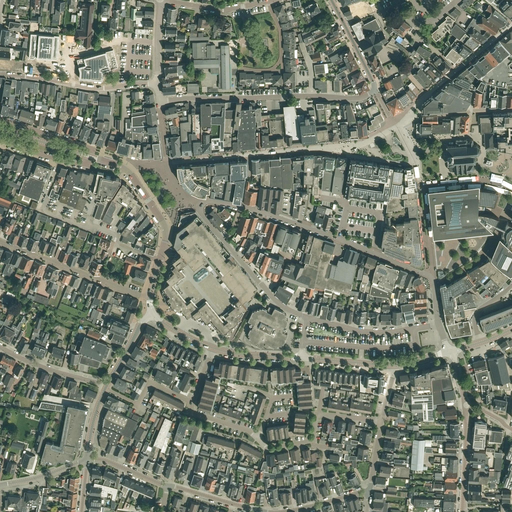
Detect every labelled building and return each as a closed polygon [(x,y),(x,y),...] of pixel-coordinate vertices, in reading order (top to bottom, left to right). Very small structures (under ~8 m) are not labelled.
[(39,0),(31,0),(31,5),(35,5),(35,11),(38,11),(39,0)] [(59,9),(64,9),(64,1),(64,0),(61,0),(61,1),(57,1),(56,9),(55,12),(57,12),(57,13),(58,13),(58,12),(59,12),(59,9)] [(117,0),(117,8),(123,9),(123,12),(121,12),(121,14),(123,15),(125,15),(126,9),(125,8),(125,0),(117,0)] [(495,5),(510,18),(511,16),(511,0),(501,0),(495,5)] [(80,8),(83,9),(81,30),(76,29),(75,38),(82,38),(81,43),(84,43),(84,46),(90,46),(91,39),(92,39),(93,31),(91,31),(93,10),(94,10),(95,4),(90,3),(90,1),(88,1),(87,3),(86,3),(86,4),(80,3),(80,4),(80,8)] [(315,3),(314,2),(310,3),(309,3),(309,4),(304,7),(305,9),(307,9),(308,11),(306,12),(308,16),(310,15),(310,16),(311,15),(311,17),(315,15),(314,14),(314,13),(316,12),(317,13),(320,12),(319,10),(320,10),(318,6),(316,2),(315,3)] [(369,14),(364,2),(353,6),(344,10),(344,11),(348,19),(357,16),(358,18),(369,14)] [(104,3),(103,4),(102,4),(102,9),(101,9),(101,13),(102,13),(101,16),(109,17),(109,14),(110,5),(106,4),(104,3)] [(507,19),(507,18),(495,8),(489,4),(482,14),(488,18),(500,26),(507,19)] [(277,16),(279,15),(285,13),(285,12),(282,5),(274,8),(277,16)] [(176,24),(176,21),(175,21),(176,8),(167,7),(166,20),(170,21),(170,24),(176,24)] [(153,17),(154,9),(145,8),(145,12),(136,11),(136,16),(153,17)] [(280,18),(282,23),(291,20),(292,19),(292,18),(291,15),(290,14),(288,15),(286,12),(285,12),(285,13),(279,15),(280,18)] [(480,13),(475,19),(473,18),(465,30),(469,32),(473,27),(486,37),(491,33),(492,34),(499,26),(480,13)] [(188,22),(189,15),(183,14),(182,16),(181,16),(180,25),(183,25),(183,22),(184,23),(184,21),(188,22)] [(454,20),(448,15),(445,17),(446,18),(438,26),(439,27),(432,33),(433,35),(432,36),(436,40),(440,37),(443,34),(442,34),(447,30),(450,33),(453,26),(452,24),(454,20)] [(210,21),(205,21),(206,18),(199,17),(198,25),(198,27),(200,27),(200,25),(204,26),(209,26),(210,21)] [(367,55),(383,47),(381,43),(387,40),(381,28),(380,28),(375,18),(364,24),(361,19),(351,24),(360,42),(367,55)] [(407,29),(410,30),(412,27),(410,25),(400,18),(392,29),(398,33),(399,31),(403,34),(407,29)] [(294,19),(291,20),(282,23),(281,24),(282,26),(283,30),(293,26),(292,23),(295,22),(294,19)] [(148,28),(153,28),(153,21),(145,20),(144,29),(135,28),(135,32),(147,33),(148,28)] [(20,26),(20,23),(9,21),(9,23),(8,23),(8,24),(8,25),(9,26),(8,27),(15,29),(15,30),(21,31),(21,28),(20,26)] [(222,31),(222,29),(230,31),(231,30),(232,28),(231,27),(231,24),(231,23),(229,23),(229,22),(223,21),(223,22),(219,21),(217,30),(222,31)] [(464,43),(473,49),(473,48),(480,42),(470,34),(470,36),(465,32),(466,31),(456,23),(454,26),(451,32),(464,43)] [(343,35),(338,25),(334,27),(330,29),(326,31),(323,25),(302,32),(306,44),(326,35),(330,41),(335,39),(334,38),(338,36),(338,35),(339,37),(342,36),(343,35)] [(185,41),(185,33),(176,33),(177,28),(166,27),(165,35),(176,36),(176,40),(185,41)] [(469,32),(481,42),(486,37),(473,27),(469,32)] [(1,28),(0,35),(0,41),(7,42),(10,43),(10,40),(14,41),(15,33),(13,32),(13,31),(13,30),(1,28)] [(504,35),(499,39),(511,53),(511,61),(511,62),(511,64),(511,28),(508,32),(508,31),(504,35)] [(31,34),(29,58),(34,59),(34,57),(57,59),(59,36),(39,34),(31,34)] [(451,44),(452,46),(464,56),(465,55),(466,54),(469,52),(469,51),(472,49),(464,43),(457,37),(451,44)] [(464,56),(452,46),(451,44),(448,39),(445,43),(448,45),(443,50),(445,51),(443,54),(447,58),(452,62),(457,62),(464,56),(464,57),(464,56)] [(321,41),(321,49),(330,49),(329,44),(327,44),(327,40),(321,41)] [(475,89),(477,90),(477,91),(482,93),(484,87),(485,82),(487,83),(490,84),(498,86),(507,87),(507,85),(509,85),(511,84),(511,67),(510,67),(509,64),(511,62),(511,61),(511,54),(509,52),(499,40),(467,67),(478,77),(481,79),(477,86),(475,89)] [(230,88),(229,47),(229,44),(221,45),(221,48),(215,48),(215,44),(209,44),(207,43),(207,41),(193,42),(193,57),(194,57),(194,60),(194,67),(211,67),(211,73),(219,73),(219,82),(219,88),(222,88),(230,88)] [(386,47),(396,56),(402,50),(392,41),(386,47)] [(433,66),(424,57),(421,54),(416,50),(414,48),(411,52),(410,51),(409,52),(397,41),(395,44),(407,54),(416,63),(419,65),(433,81),(441,74),(433,66)] [(422,53),(429,57),(432,52),(431,51),(420,45),(419,45),(416,50),(421,54),(422,53)] [(0,57),(10,59),(12,48),(0,46),(0,57)] [(294,58),(294,49),(286,49),(286,50),(286,52),(286,58),(285,58),(285,59),(296,58),(294,58)] [(337,58),(338,59),(351,52),(350,49),(345,51),(342,52),(342,53),(340,53),(340,52),(333,55),(335,59),(337,58)] [(118,67),(113,50),(77,59),(80,72),(80,78),(103,80),(103,71),(118,67)] [(312,54),(313,61),(321,60),(320,52),(312,54)] [(354,57),(351,52),(338,59),(337,59),(338,62),(344,59),(345,61),(346,62),(354,58),(354,57)] [(170,63),(178,63),(178,53),(175,53),(175,55),(173,55),(173,54),(170,54),(170,55),(166,55),(166,56),(164,56),(164,61),(166,61),(170,61),(170,63)] [(385,73),(385,72),(378,57),(377,57),(376,54),(368,58),(369,59),(369,60),(370,61),(370,62),(372,66),(372,67),(373,68),(373,69),(376,74),(376,75),(377,76),(378,75),(381,74),(382,74),(383,75),(385,73)] [(444,61),(443,61),(439,57),(437,55),(433,58),(435,60),(434,62),(438,66),(437,67),(443,73),(444,72),(445,72),(448,69),(448,68),(450,67),(447,63),(446,64),(444,61)] [(343,70),(356,63),(354,58),(346,62),(347,65),(341,67),(339,69),(340,71),(342,70),(343,70)] [(412,74),(425,88),(432,81),(415,62),(413,64),(413,68),(416,71),(412,74)] [(358,66),(356,63),(343,70),(344,71),(338,73),(341,79),(342,78),(341,78),(346,76),(347,76),(346,74),(350,72),(349,71),(351,70),(352,71),(355,69),(354,69),(358,66)] [(166,76),(186,73),(185,64),(165,67),(166,76)] [(401,70),(407,76),(411,72),(405,66),(401,70)] [(459,73),(469,79),(471,81),(473,83),(475,81),(478,84),(480,79),(476,76),(467,67),(463,70),(459,73)] [(353,84),(355,83),(364,78),(360,70),(352,75),(353,77),(351,78),(352,80),(351,80),(353,84)] [(252,74),(246,74),(246,82),(246,83),(246,85),(249,85),(250,84),(250,81),(255,81),(255,75),(255,73),(252,74)] [(264,81),(273,81),(273,75),(273,73),(270,73),(263,73),(264,75),(264,81)] [(295,73),(292,73),(284,73),(284,81),(291,81),(292,88),(295,88),(295,73)] [(459,74),(458,74),(451,80),(455,82),(456,82),(459,84),(460,84),(464,86),(468,88),(469,87),(475,89),(477,86),(468,79),(467,78),(463,76),(459,74)] [(178,75),(162,78),(164,86),(170,85),(170,84),(174,83),(175,82),(175,81),(175,80),(179,79),(178,75)] [(264,83),(264,81),(264,75),(261,75),(255,75),(255,81),(255,83),(255,85),(258,85),(258,86),(260,83),(264,83)] [(273,81),(273,83),(281,83),(281,75),(273,75),(273,81)] [(413,101),(412,99),(405,88),(405,86),(405,85),(400,75),(390,80),(393,87),(395,92),(398,97),(404,107),(413,101)] [(10,98),(10,94),(13,78),(6,78),(4,84),(2,102),(1,103),(2,103),(0,111),(8,114),(11,105),(9,105),(9,102),(10,98)] [(356,85),(355,83),(353,84),(343,89),(344,94),(351,94),(359,91),(360,93),(368,88),(369,87),(368,85),(367,84),(365,80),(356,85)] [(382,92),(385,98),(392,111),(394,114),(397,112),(397,113),(401,111),(400,110),(404,109),(401,105),(397,98),(392,87),(393,87),(390,80),(384,83),(387,89),(382,92)] [(470,102),(472,92),(466,89),(462,87),(454,83),(453,83),(449,81),(442,87),(432,96),(422,105),(422,113),(430,113),(443,112),(466,110),(470,102)] [(405,88),(412,99),(417,95),(407,84),(405,85),(405,86),(405,88)] [(490,96),(489,106),(493,106),(494,107),(496,107),(496,106),(497,106),(498,94),(494,94),(495,85),(490,84),(489,95),(490,96)] [(147,101),(154,100),(153,93),(150,93),(149,90),(146,91),(139,91),(132,91),(132,98),(139,98),(139,95),(146,95),(147,101)] [(482,93),(477,91),(475,91),(473,107),(481,107),(482,93)] [(69,99),(78,101),(78,95),(70,93),(69,99)] [(505,106),(506,95),(498,94),(497,106),(505,106)] [(110,105),(111,97),(100,96),(99,104),(110,105)] [(8,114),(19,118),(22,109),(18,108),(19,99),(15,99),(14,105),(16,105),(16,107),(12,106),(13,104),(9,102),(9,105),(11,105),(8,114)] [(61,105),(61,111),(61,112),(56,130),(62,132),(66,115),(65,115),(66,112),(64,112),(65,100),(62,99),(61,105)] [(318,141),(321,141),(329,140),(324,102),(319,102),(318,101),(316,101),(319,128),(317,128),(317,129),(317,131),(317,136),(318,140),(318,141)] [(211,151),(210,133),(211,133),(211,107),(211,102),(201,102),(201,112),(202,152),(211,151)] [(223,110),(223,102),(211,102),(211,137),(212,151),(213,151),(221,151),(221,146),(221,140),(222,138),(222,132),(223,117),(223,110)] [(236,102),(223,102),(223,110),(223,117),(222,132),(222,138),(221,140),(221,146),(221,151),(224,150),(231,150),(231,133),(232,133),(234,118),(234,117),(235,117),(236,112),(236,109),(236,102)] [(238,149),(238,136),(239,125),(240,117),(241,108),(242,102),(237,102),(236,108),(236,109),(236,112),(235,117),(234,117),(234,118),(235,118),(234,127),(233,127),(232,136),(233,149),(238,149)] [(239,125),(238,136),(238,140),(239,140),(239,141),(238,141),(238,149),(256,147),(255,131),(256,121),(255,109),(255,107),(252,108),(252,105),(252,102),(249,103),(249,105),(250,108),(241,108),(240,117),(239,125)] [(330,108),(330,103),(330,102),(324,102),(329,140),(334,139),(339,139),(337,114),(331,115),(330,108)] [(384,119),(380,112),(379,113),(376,106),(377,106),(376,103),(365,108),(372,123),(368,124),(369,130),(369,131),(380,125),(379,122),(384,119)] [(36,104),(36,108),(35,113),(36,113),(35,123),(44,126),(47,108),(42,107),(42,105),(36,104)] [(350,138),(358,137),(357,123),(350,104),(346,104),(347,116),(347,120),(348,120),(350,138)] [(75,117),(76,115),(77,115),(79,106),(70,105),(69,114),(72,114),(71,117),(75,117)] [(110,114),(111,106),(99,105),(98,112),(110,114)] [(132,113),(132,122),(132,126),(132,127),(149,125),(157,124),(155,105),(146,107),(144,107),(144,111),(132,113)] [(297,117),(294,105),(283,106),(284,113),(284,120),(287,144),(302,143),(300,130),(300,128),(297,117)] [(177,113),(183,112),(182,107),(176,108),(176,106),(169,107),(169,108),(165,109),(167,116),(170,115),(171,117),(178,116),(177,113)] [(35,113),(36,108),(32,107),(31,111),(22,109),(19,118),(32,123),(34,119),(35,113)] [(55,109),(53,108),(51,107),(49,112),(52,113),(51,115),(52,115),(51,118),(48,117),(45,126),(55,130),(58,120),(53,118),(55,111),(55,109)] [(202,152),(201,112),(195,112),(195,108),(194,107),(192,107),(192,108),(192,113),(193,122),(193,131),(192,131),(192,142),(193,153),(202,153),(202,152)] [(281,120),(284,120),(284,113),(261,115),(261,107),(257,107),(257,109),(255,109),(256,121),(257,121),(258,131),(257,132),(257,147),(284,145),(281,120)] [(316,128),(316,123),(315,123),(314,111),(309,112),(309,118),(304,119),(304,116),(297,117),(300,128),(300,130),(302,143),(318,141),(318,140),(317,136),(317,131),(317,129),(317,128),(316,128)] [(511,112),(508,113),(493,114),(493,129),(497,129),(498,148),(506,150),(511,151),(511,112)] [(193,122),(192,113),(188,113),(188,120),(180,122),(182,143),(182,154),(192,153),(191,142),(192,142),(192,131),(193,131),(193,122)] [(76,119),(77,115),(76,115),(75,117),(74,118),(75,119),(74,122),(72,126),(73,126),(70,135),(76,137),(82,121),(76,119)] [(491,132),(492,115),(479,116),(479,124),(480,123),(480,125),(481,134),(485,134),(485,148),(494,148),(494,132),(491,132)] [(459,132),(460,116),(453,117),(451,117),(451,119),(443,119),(442,121),(440,121),(440,124),(438,123),(422,123),(416,123),(416,129),(415,130),(416,131),(416,137),(433,137),(433,132),(440,132),(450,132),(459,132)] [(468,132),(469,116),(461,116),(460,127),(461,127),(461,132),(468,132)] [(182,154),(181,136),(181,133),(180,124),(179,117),(171,118),(173,125),(170,126),(172,135),(173,135),(173,136),(169,137),(171,154),(171,155),(172,155),(173,155),(182,154)] [(109,130),(109,121),(98,120),(97,128),(102,129),(96,144),(103,146),(108,133),(109,130)] [(357,120),(359,137),(368,137),(368,134),(367,134),(366,120),(357,120)] [(340,138),(349,138),(348,123),(347,122),(346,122),(338,122),(340,138)] [(91,128),(92,125),(86,123),(85,125),(83,125),(78,138),(87,140),(92,129),(91,128)] [(132,127),(132,130),(138,132),(144,132),(142,141),(142,143),(142,150),(142,151),(141,151),(140,158),(153,158),(153,146),(152,132),(159,131),(158,130),(157,124),(149,125),(132,127)] [(96,143),(100,133),(99,133),(100,130),(97,129),(96,132),(92,130),(88,141),(96,143)] [(123,136),(123,137),(119,136),(116,150),(124,153),(124,154),(127,155),(128,154),(132,137),(132,130),(125,130),(126,133),(125,137),(123,136)] [(138,132),(132,130),(132,137),(128,154),(140,158),(141,151),(142,151),(142,150),(141,150),(140,150),(141,141),(142,141),(144,132),(138,132)] [(161,157),(159,131),(152,132),(153,146),(154,158),(161,157)] [(115,150),(117,142),(113,141),(115,136),(111,135),(107,147),(115,150)] [(465,170),(469,170),(469,171),(470,171),(469,170),(472,170),(472,171),(473,170),(473,169),(473,168),(474,169),(475,168),(474,167),(473,162),(474,162),(475,164),(476,163),(474,161),(475,160),(478,160),(478,159),(476,158),(476,156),(476,155),(477,154),(478,155),(478,154),(478,153),(480,151),(481,152),(481,151),(480,151),(480,149),(480,148),(481,147),(480,146),(479,147),(477,145),(477,144),(476,144),(474,145),(474,144),(473,144),(473,140),(473,139),(472,139),(472,138),(472,139),(470,139),(469,139),(470,139),(469,140),(467,140),(467,139),(466,139),(466,140),(456,140),(456,145),(453,146),(453,145),(452,145),(452,146),(448,146),(448,145),(447,145),(447,146),(447,147),(447,152),(447,153),(448,158),(447,158),(448,159),(448,163),(448,164),(448,165),(449,165),(450,169),(449,169),(449,170),(451,170),(451,171),(452,171),(455,171),(455,172),(455,171),(459,171),(459,172),(460,171),(464,170),(464,171),(465,171),(465,170)] [(37,149),(53,152),(54,146),(38,143),(37,149)] [(0,165),(0,166),(4,168),(5,166),(10,168),(11,166),(15,154),(7,151),(1,162),(0,165)] [(21,172),(26,157),(16,154),(15,158),(11,168),(21,172)] [(302,196),(308,197),(309,192),(313,192),(313,173),(310,173),(310,171),(313,171),(313,170),(314,155),(313,155),(304,156),(304,169),(303,171),(306,171),(306,173),(303,173),(303,176),(302,191),(302,196)] [(318,175),(322,175),(324,155),(321,155),(320,155),(318,155),(314,155),(313,170),(313,171),(310,171),(310,173),(313,173),(313,192),(313,195),(318,195),(318,190),(317,190),(317,187),(318,187),(318,175)] [(336,157),(324,155),(322,175),(321,189),(332,191),(334,177),(335,168),(333,168),(336,157)] [(293,189),(293,183),(293,172),(292,156),(269,159),(270,165),(269,165),(269,179),(270,188),(260,187),(260,189),(258,207),(271,209),(270,211),(274,211),(281,212),(284,190),(283,190),(282,188),(293,189)] [(303,171),(304,169),(304,156),(304,157),(304,156),(302,156),(300,156),(297,157),(296,156),(294,156),(294,157),(293,157),(294,170),(294,173),(296,173),(296,177),(299,177),(299,171),(303,171)] [(31,165),(32,165),(34,160),(27,157),(23,169),(26,170),(25,173),(27,174),(29,171),(31,165)] [(345,159),(337,157),(335,168),(334,177),(332,191),(341,193),(345,168),(347,159),(345,159)] [(269,179),(269,165),(269,159),(251,160),(252,173),(261,172),(261,187),(269,188),(269,179)] [(350,159),(344,198),(379,204),(380,200),(384,201),(384,198),(388,199),(393,166),(389,166),(389,165),(379,164),(376,164),(376,163),(364,161),(364,162),(356,161),(356,160),(350,159)] [(230,162),(230,171),(230,180),(236,180),(233,201),(241,203),(246,175),(248,175),(247,160),(230,162)] [(48,178),(52,167),(37,161),(33,172),(31,171),(28,179),(25,178),(19,193),(18,195),(19,195),(19,193),(38,200),(37,202),(38,202),(39,200),(47,178),(48,178)] [(210,192),(209,195),(209,197),(233,201),(236,180),(230,180),(230,171),(229,171),(229,162),(215,163),(216,175),(212,175),(211,186),(210,192)] [(208,176),(206,176),(207,185),(211,186),(212,175),(216,175),(215,163),(207,164),(208,176)] [(206,197),(206,195),(207,192),(210,192),(211,186),(207,185),(206,176),(206,164),(193,165),(185,165),(183,166),(183,165),(177,165),(178,173),(180,180),(181,181),(180,181),(185,187),(191,192),(198,195),(206,197)] [(402,191),(403,182),(401,182),(403,175),(402,175),(403,168),(394,166),(389,201),(387,201),(386,211),(401,209),(402,191)] [(62,186),(63,184),(64,180),(67,169),(64,168),(61,167),(60,170),(55,181),(56,181),(55,184),(62,186)] [(403,174),(403,182),(402,191),(417,189),(416,186),(415,180),(414,177),(415,177),(413,170),(413,167),(404,168),(404,174),(403,174)] [(64,186),(63,187),(83,194),(88,196),(91,186),(94,187),(97,174),(90,172),(89,174),(82,172),(82,173),(78,171),(77,172),(69,169),(64,183),(65,183),(64,186)] [(97,174),(94,187),(94,190),(96,196),(101,197),(100,198),(106,199),(107,198),(110,199),(121,181),(119,180),(120,178),(119,178),(116,177),(116,178),(103,175),(104,173),(101,172),(102,172),(99,171),(98,171),(97,174)] [(247,181),(246,186),(246,188),(246,190),(247,190),(246,190),(244,203),(255,205),(256,200),(257,200),(259,192),(248,191),(248,190),(249,190),(249,188),(249,186),(250,181),(247,181)] [(112,214),(116,208),(116,207),(116,204),(114,203),(116,200),(126,207),(125,208),(130,211),(129,212),(127,211),(126,213),(128,214),(127,215),(132,218),(135,214),(141,204),(136,201),(138,199),(133,196),(134,194),(131,192),(132,191),(128,189),(129,187),(127,186),(127,185),(123,183),(113,198),(105,214),(102,221),(109,224),(113,219),(111,218),(113,215),(112,214)] [(63,187),(59,201),(67,204),(67,205),(75,208),(83,211),(86,200),(82,198),(83,194),(63,187)] [(52,188),(49,196),(57,200),(59,195),(54,193),(55,190),(54,189),(52,188)] [(417,207),(417,205),(418,204),(418,203),(417,189),(402,191),(401,209),(386,211),(385,214),(386,225),(393,224),(393,223),(403,222),(403,220),(410,219),(409,217),(418,216),(417,209),(417,210),(416,208),(417,207)] [(496,264),(498,266),(501,268),(504,271),(507,273),(511,275),(511,273),(511,272),(511,271),(511,270),(510,270),(509,270),(508,271),(506,269),(511,256),(511,248),(508,245),(510,241),(511,242),(511,241),(511,224),(508,222),(508,223),(505,228),(496,223),(498,218),(499,218),(509,196),(506,195),(502,193),(499,192),(498,192),(496,191),(494,191),(493,190),(491,190),(489,190),(485,189),(482,189),(481,189),(479,189),(478,189),(476,189),(474,189),(471,189),(467,189),(444,191),(429,193),(430,202),(431,207),(430,207),(429,207),(429,208),(430,210),(431,213),(432,217),(431,217),(432,223),(433,223),(438,271),(439,278),(445,275),(456,269),(463,265),(469,260),(474,256),(480,250),(485,244),(489,238),(500,243),(493,257),(492,259),(491,258),(490,258),(492,260),(494,262),(496,264)] [(301,219),(304,209),(305,203),(301,202),(302,196),(302,191),(299,190),(296,190),(294,204),(293,214),(294,214),(293,216),(301,219)] [(0,200),(11,204),(13,199),(0,194),(0,200)] [(94,218),(100,220),(105,204),(97,201),(96,204),(98,205),(94,218)] [(322,225),(326,207),(317,205),(314,216),(316,216),(314,223),(322,225)] [(141,207),(135,214),(132,218),(127,225),(123,230),(120,233),(123,236),(129,238),(130,234),(136,226),(133,224),(136,220),(139,222),(146,213),(141,207)] [(332,212),(332,209),(327,207),(325,216),(322,226),(330,228),(333,217),(328,216),(329,211),(332,212)] [(223,220),(230,215),(224,208),(218,213),(223,220)] [(209,218),(215,226),(216,226),(220,231),(223,229),(221,226),(224,223),(225,224),(226,223),(225,222),(222,221),(213,210),(208,214),(211,217),(209,218)] [(40,213),(39,213),(36,211),(33,219),(31,223),(35,225),(36,221),(40,213)] [(162,292),(163,296),(166,300),(169,298),(171,301),(172,302),(171,302),(170,302),(168,304),(171,307),(175,310),(176,309),(178,310),(183,313),(187,317),(189,315),(191,317),(194,318),(195,317),(199,321),(200,320),(203,323),(204,324),(206,323),(209,326),(211,325),(215,329),(216,328),(220,332),(221,331),(223,334),(225,333),(227,335),(228,335),(232,332),(231,330),(235,327),(234,325),(238,322),(243,313),(245,309),(246,308),(247,307),(246,305),(248,304),(248,303),(249,304),(251,299),(258,288),(254,284),(250,279),(251,278),(249,276),(250,276),(246,272),(245,272),(244,270),(243,270),(234,259),(231,256),(232,255),(230,254),(229,253),(216,237),(210,228),(209,229),(202,220),(198,215),(197,214),(196,213),(195,213),(194,213),(193,213),(192,214),(192,215),(191,215),(191,216),(191,217),(187,217),(187,218),(186,217),(186,216),(185,215),(184,215),(183,215),(182,216),(181,217),(180,219),(177,232),(174,245),(177,249),(178,250),(179,251),(178,252),(177,253),(178,254),(172,259),(175,263),(171,267),(173,269),(169,272),(164,285),(163,289),(164,290),(162,292)] [(137,236),(138,236),(139,237),(144,232),(144,231),(152,223),(147,215),(138,227),(137,226),(136,226),(130,234),(129,238),(128,241),(134,243),(137,236)] [(272,248),(279,225),(269,221),(269,222),(264,220),(264,221),(258,219),(258,218),(251,215),(250,218),(242,215),(236,232),(246,236),(247,231),(265,236),(262,245),(272,248)] [(2,229),(6,231),(11,219),(12,217),(9,216),(8,219),(7,218),(6,221),(2,229)] [(418,216),(409,217),(410,219),(403,220),(403,222),(393,223),(393,224),(386,225),(386,230),(383,230),(381,243),(382,243),(381,247),(382,249),(382,250),(384,251),(386,252),(385,253),(387,254),(389,253),(393,255),(392,256),(394,257),(396,256),(399,257),(398,258),(401,260),(402,258),(411,262),(410,263),(420,267),(422,267),(423,267),(424,266),(425,265),(425,263),(425,257),(423,257),(422,251),(423,251),(423,248),(422,247),(421,243),(422,243),(422,240),(421,240),(420,236),(421,236),(422,233),(420,233),(420,228),(421,225),(419,225),(419,221),(420,218),(419,218),(418,216)] [(117,227),(123,230),(127,225),(121,221),(117,227)] [(145,232),(144,232),(139,237),(140,239),(156,246),(158,230),(154,223),(146,230),(147,230),(145,232)] [(72,226),(67,225),(64,234),(68,236),(72,226)] [(301,232),(280,225),(271,251),(276,253),(278,246),(280,246),(280,247),(285,249),(285,248),(287,249),(286,251),(293,253),(295,247),(296,247),(301,232)] [(85,238),(87,232),(80,229),(77,235),(85,238)] [(11,232),(10,236),(8,241),(16,244),(21,232),(17,230),(16,234),(11,232)] [(325,287),(332,290),(332,289),(350,294),(356,263),(359,252),(347,248),(344,257),(343,256),(340,258),(339,259),(337,264),(329,262),(332,253),(335,243),(314,236),(314,237),(313,237),(314,236),(312,236),(313,235),(305,233),(303,233),(299,248),(305,249),(301,261),(300,261),(299,264),(305,266),(301,274),(311,277),(307,286),(314,287),(314,288),(324,290),(325,287)] [(20,235),(20,236),(17,244),(25,247),(28,238),(20,235)] [(254,241),(260,243),(260,244),(263,238),(257,235),(254,241)] [(34,251),(38,241),(30,238),(26,248),(34,251)] [(39,247),(46,250),(49,243),(45,241),(46,239),(43,238),(42,240),(39,247)] [(108,248),(111,242),(101,238),(98,244),(108,248)] [(155,248),(145,244),(146,243),(137,240),(136,243),(135,243),(135,244),(134,248),(141,251),(142,251),(144,252),(144,253),(153,255),(155,248)] [(252,262),(254,257),(257,252),(258,249),(255,247),(256,245),(247,240),(244,245),(246,246),(246,247),(249,248),(245,255),(252,262)] [(53,253),(56,245),(49,243),(46,250),(53,253)] [(66,263),(72,246),(69,245),(66,252),(62,250),(58,260),(66,263)] [(262,248),(255,264),(261,266),(260,269),(266,271),(265,272),(271,275),(276,277),(284,257),(262,248)] [(8,263),(12,253),(6,250),(1,260),(8,263)] [(74,266),(78,256),(79,257),(80,253),(78,252),(77,255),(70,253),(66,263),(74,266)] [(18,265),(22,256),(15,253),(11,262),(11,263),(11,264),(13,265),(14,263),(18,265)] [(79,265),(86,267),(89,259),(92,261),(94,254),(90,253),(89,256),(83,254),(79,265)] [(362,266),(364,262),(365,260),(364,260),(366,255),(361,253),(359,257),(360,257),(358,261),(359,261),(357,265),(360,266),(360,270),(363,271),(363,267),(362,266)] [(373,268),(377,259),(368,255),(364,263),(365,265),(366,266),(364,271),(370,273),(372,268),(373,268)] [(28,271),(33,260),(23,256),(18,267),(28,271)] [(134,265),(136,260),(126,256),(124,261),(134,265)] [(148,270),(151,261),(151,260),(140,256),(136,265),(148,270)] [(489,259),(478,266),(499,286),(507,277),(496,266),(489,259)] [(41,276),(45,264),(35,260),(31,272),(41,276)] [(372,279),(393,287),(394,282),(399,269),(392,266),(385,263),(378,260),(374,270),(372,279)] [(99,275),(103,264),(93,261),(89,272),(99,275)] [(129,274),(132,264),(126,262),(123,272),(129,274)] [(284,268),(281,277),(283,278),(298,283),(307,286),(311,277),(301,274),(305,266),(299,264),(296,263),(296,264),(291,262),(290,264),(288,263),(286,264),(284,268)] [(51,294),(55,284),(56,282),(55,281),(59,270),(49,266),(44,277),(51,280),(46,292),(51,294)] [(499,287),(499,286),(478,266),(468,272),(472,279),(475,277),(476,279),(487,289),(491,294),(499,287)] [(144,282),(147,273),(135,269),(132,278),(144,282)] [(403,285),(408,272),(400,269),(395,282),(403,285)] [(67,284),(71,275),(63,271),(59,281),(67,284)] [(410,286),(415,275),(409,273),(404,284),(410,286)] [(488,296),(491,294),(487,289),(476,279),(473,282),(466,273),(465,273),(463,274),(462,275),(462,276),(461,276),(462,277),(469,286),(471,289),(471,288),(474,291),(475,291),(476,291),(480,296),(485,292),(488,296)] [(367,285),(369,275),(363,274),(362,282),(361,281),(359,291),(370,293),(371,286),(367,285)] [(27,275),(26,277),(24,281),(22,286),(27,288),(29,283),(31,277),(27,275)] [(68,284),(63,296),(66,297),(68,292),(69,292),(72,286),(76,288),(80,278),(72,275),(68,284)] [(425,289),(426,288),(421,277),(419,276),(415,278),(413,281),(414,283),(412,283),(412,285),(413,288),(410,288),(410,290),(425,289)] [(443,305),(443,306),(473,301),(472,293),(465,290),(464,289),(469,286),(462,277),(458,279),(458,278),(446,286),(445,284),(440,286),(440,288),(443,305)] [(295,291),(298,283),(283,278),(280,283),(279,283),(274,293),(279,297),(279,296),(282,299),(286,303),(294,291),(295,291)] [(94,283),(84,280),(79,291),(80,291),(79,293),(83,294),(84,292),(89,294),(94,283)] [(100,297),(104,287),(94,284),(91,293),(90,296),(94,297),(95,295),(98,296),(95,302),(99,303),(101,297),(100,297)] [(332,293),(332,290),(325,287),(324,291),(323,295),(323,297),(322,303),(319,316),(323,317),(326,317),(329,305),(326,304),(329,302),(330,302),(331,298),(332,293)] [(109,301),(113,291),(105,288),(102,298),(109,301)] [(414,301),(427,301),(426,290),(401,292),(400,298),(401,303),(407,302),(412,302),(412,301),(414,301)] [(36,294),(34,300),(47,304),(49,298),(36,294)] [(122,305),(124,306),(135,310),(139,300),(127,296),(125,303),(123,303),(122,305)] [(322,303),(323,297),(320,296),(318,302),(313,301),(314,297),(311,297),(310,301),(311,301),(308,312),(318,315),(321,303),(322,303)] [(298,309),(304,311),(309,301),(302,298),(298,309)] [(334,319),(338,301),(334,300),(332,307),(329,306),(327,317),(334,319)] [(402,311),(413,309),(413,308),(427,307),(427,302),(415,302),(415,303),(414,303),(414,301),(412,301),(412,302),(407,302),(401,303),(402,311)] [(443,310),(444,312),(475,307),(474,303),(473,303),(473,301),(443,306),(443,310)] [(111,304),(106,302),(103,312),(107,314),(111,304)] [(351,322),(353,307),(350,306),(349,311),(347,310),(345,321),(351,322)] [(379,324),(381,308),(381,307),(376,306),(375,307),(374,309),(374,312),(371,312),(370,317),(373,317),(373,323),(379,324)] [(511,306),(479,319),(484,330),(511,318),(511,306)] [(131,322),(134,312),(128,310),(129,308),(125,307),(124,311),(127,313),(125,319),(131,322)] [(285,331),(286,331),(286,329),(285,328),(284,329),(283,328),(288,319),(284,317),(286,314),(274,308),(271,313),(260,307),(258,311),(255,309),(249,321),(252,323),(251,324),(250,324),(250,325),(251,326),(252,325),(253,326),(248,335),(251,337),(250,340),(262,346),(264,341),(276,347),(278,344),(281,345),(287,333),(284,332),(285,331)] [(414,316),(428,315),(427,307),(413,308),(413,309),(402,311),(402,322),(406,322),(415,319),(414,316)] [(445,317),(446,323),(468,319),(476,307),(475,307),(444,312),(445,317)] [(354,323),(364,324),(366,312),(363,311),(364,309),(362,308),(361,313),(356,312),(354,323)] [(343,320),(345,312),(338,310),(337,319),(343,320)] [(401,322),(402,311),(392,310),(392,316),(391,322),(401,322)] [(20,321),(16,328),(19,330),(26,317),(24,315),(21,322),(20,321)] [(5,326),(0,336),(5,338),(11,327),(7,325),(10,320),(6,318),(2,325),(5,326)] [(115,332),(126,336),(130,325),(114,319),(110,329),(115,332)] [(471,333),(468,319),(446,323),(451,336),(471,333)] [(152,338),(157,330),(147,325),(143,334),(152,338)] [(16,330),(11,327),(5,338),(10,341),(16,330)] [(15,338),(19,340),(24,331),(20,329),(15,338)] [(86,336),(98,340),(101,334),(89,329),(86,336)] [(113,335),(110,341),(121,346),(125,338),(115,332),(110,329),(108,329),(107,333),(113,335)] [(107,344),(98,340),(86,336),(84,335),(82,341),(78,340),(74,349),(77,350),(76,352),(79,353),(78,360),(79,360),(83,362),(83,361),(90,365),(90,364),(97,367),(101,359),(101,360),(102,357),(105,358),(109,348),(106,347),(107,344)] [(152,342),(151,340),(143,335),(137,344),(143,348),(146,343),(149,345),(151,345),(152,344),(152,342)] [(38,353),(44,337),(42,336),(41,340),(40,340),(38,344),(35,343),(32,351),(38,353)] [(47,338),(44,337),(38,353),(43,355),(46,348),(45,347),(46,344),(45,343),(47,338)] [(24,353),(29,344),(26,342),(27,340),(22,338),(17,349),(24,353)] [(509,347),(511,345),(511,338),(509,341),(508,339),(506,340),(500,344),(503,349),(508,345),(509,347)] [(64,352),(65,350),(61,348),(62,342),(59,341),(57,347),(53,346),(51,354),(62,358),(64,352)] [(171,355),(172,353),(176,344),(171,342),(167,350),(170,351),(168,351),(168,353),(168,354),(169,355),(167,358),(169,359),(171,355)] [(69,361),(78,363),(78,360),(79,353),(74,352),(74,349),(74,344),(72,344),(69,361)] [(177,355),(181,347),(176,344),(172,353),(175,354),(174,357),(176,358),(177,355)] [(138,353),(141,354),(144,349),(136,345),(133,350),(135,351),(136,351),(139,352),(138,353)] [(182,356),(186,349),(181,347),(177,355),(180,356),(179,359),(181,360),(183,356),(182,356)] [(187,359),(191,351),(186,348),(186,349),(182,356),(183,356),(186,358),(184,361),(186,361),(188,359),(187,359)] [(138,359),(141,354),(138,353),(139,352),(136,351),(135,351),(133,350),(131,354),(138,359)] [(187,359),(188,359),(190,360),(189,363),(191,364),(192,361),(196,353),(191,351),(187,359)] [(487,369),(475,372),(478,384),(489,383),(490,386),(492,386),(492,389),(496,389),(504,387),(505,391),(511,389),(509,381),(510,380),(504,354),(501,355),(501,351),(490,354),(491,357),(488,358),(491,372),(488,373),(487,369)] [(196,366),(194,370),(197,371),(200,365),(197,363),(201,356),(196,353),(192,361),(195,363),(194,365),(196,366)] [(2,367),(4,368),(6,365),(9,357),(3,354),(0,361),(4,364),(2,367)] [(15,360),(9,357),(6,365),(4,368),(6,369),(8,366),(12,368),(15,360)] [(136,361),(129,357),(126,363),(133,367),(135,364),(139,367),(140,365),(145,368),(147,364),(138,360),(137,360),(136,361)] [(475,372),(487,369),(484,359),(473,362),(475,372)] [(159,379),(163,371),(160,370),(162,367),(159,366),(161,362),(159,361),(157,363),(155,368),(153,370),(156,372),(154,377),(159,379)] [(207,377),(207,378),(206,378),(198,407),(210,411),(221,374),(266,381),(268,369),(220,361),(219,367),(215,366),(214,373),(215,373),(214,375),(212,374),(211,374),(210,375),(209,376),(207,376),(207,377)] [(411,403),(422,403),(423,421),(434,421),(433,404),(432,389),(432,386),(431,376),(437,375),(450,372),(450,370),(448,363),(442,365),(409,374),(410,382),(411,393),(411,399),(411,403)] [(14,374),(15,374),(14,376),(18,378),(19,376),(21,377),(21,376),(23,372),(22,371),(24,368),(18,366),(17,368),(17,367),(14,373),(14,374)] [(135,372),(124,366),(119,374),(127,379),(128,377),(131,379),(135,372)] [(186,372),(184,377),(192,381),(194,376),(189,373),(190,370),(181,366),(179,369),(186,372)] [(305,375),(303,375),(303,374),(303,375),(301,375),(301,369),(295,370),(295,367),(271,368),(272,381),(298,379),(300,406),(313,405),(311,381),(307,381),(307,379),(307,376),(308,376),(308,375),(306,376),(305,375)] [(159,379),(164,382),(168,374),(165,372),(166,369),(164,368),(163,371),(159,379)] [(315,372),(313,372),(313,375),(315,376),(314,377),(318,378),(318,381),(320,381),(320,378),(321,369),(315,369),(315,372)] [(32,379),(35,373),(29,370),(26,378),(25,379),(26,379),(27,380),(28,380),(28,379),(31,380),(28,387),(27,387),(24,395),(29,397),(35,380),(32,379)] [(46,383),(50,375),(42,372),(39,380),(41,381),(39,384),(43,386),(45,382),(46,383)] [(174,380),(175,379),(176,376),(177,374),(172,372),(170,375),(168,374),(164,382),(169,384),(171,379),(174,380)] [(409,374),(409,373),(399,374),(400,378),(399,378),(397,385),(401,384),(401,386),(404,385),(405,388),(404,391),(411,393),(410,382),(409,374)] [(437,376),(437,375),(431,376),(432,386),(432,389),(443,387),(454,386),(450,373),(437,376)] [(364,381),(360,380),(360,385),(363,385),(370,386),(375,386),(375,390),(374,390),(373,393),(380,395),(380,391),(382,391),(382,383),(384,383),(384,378),(383,378),(383,375),(376,374),(376,376),(371,375),(364,374),(364,381)] [(11,376),(7,385),(5,390),(8,392),(14,377),(11,376)] [(48,384),(44,394),(49,395),(51,388),(57,391),(58,388),(59,388),(62,378),(55,376),(52,385),(48,384)] [(182,380),(179,379),(178,378),(178,377),(176,376),(175,379),(181,382),(189,386),(192,381),(184,377),(182,380)] [(123,388),(126,381),(118,377),(114,385),(119,388),(119,389),(124,392),(126,389),(123,388)] [(141,379),(140,382),(137,386),(138,386),(142,389),(146,381),(141,379)] [(70,394),(77,396),(77,395),(79,390),(75,389),(77,382),(70,380),(68,390),(71,390),(70,394)] [(189,386),(181,382),(179,387),(175,385),(173,388),(180,391),(182,388),(187,391),(189,386)] [(443,388),(443,387),(432,389),(433,404),(450,402),(449,398),(456,397),(454,386),(443,388)] [(29,397),(34,399),(38,389),(33,387),(29,397)] [(85,397),(84,398),(90,401),(92,398),(89,397),(90,395),(95,397),(97,391),(88,387),(86,393),(87,394),(85,397)] [(155,402),(160,391),(155,389),(151,397),(154,399),(153,401),(155,402)] [(160,402),(165,394),(160,391),(155,402),(156,402),(157,401),(160,402)] [(402,401),(404,395),(406,396),(405,398),(411,399),(411,393),(404,391),(400,391),(400,393),(395,391),(393,398),(402,401)] [(164,407),(170,396),(165,394),(160,402),(163,404),(163,406),(164,407)] [(265,402),(266,397),(258,394),(256,397),(254,396),(254,398),(265,402)] [(109,395),(106,400),(117,405),(121,406),(121,405),(123,406),(125,402),(109,395)] [(170,407),(174,399),(170,396),(164,407),(166,407),(167,405),(170,407)] [(507,403),(509,396),(505,396),(504,400),(495,398),(493,407),(505,409),(506,402),(507,403)] [(263,407),(265,402),(254,398),(253,400),(255,401),(254,404),(263,407)] [(403,401),(402,401),(393,398),(391,404),(401,407),(403,401)] [(174,411),(179,401),(174,399),(170,407),(173,409),(172,410),(174,411)] [(116,407),(117,405),(106,400),(104,404),(115,409),(117,410),(118,408),(116,407)] [(65,405),(41,401),(40,407),(64,411),(65,405)] [(180,412),(184,403),(179,401),(174,411),(176,412),(177,410),(180,412)] [(218,413),(223,415),(227,404),(225,403),(224,405),(221,404),(218,413)] [(411,403),(411,412),(422,411),(422,403),(411,403)] [(87,408),(68,404),(67,410),(70,410),(63,449),(51,446),(52,443),(47,441),(41,460),(56,464),(58,459),(65,461),(66,456),(73,458),(75,451),(74,450),(74,447),(78,448),(81,435),(83,426),(84,420),(87,408)] [(223,415),(228,416),(231,407),(228,406),(229,404),(227,404),(223,415)] [(263,407),(254,404),(253,407),(251,407),(250,409),(261,412),(263,407)] [(445,417),(456,416),(456,408),(446,409),(446,405),(437,406),(438,412),(445,411),(445,417)] [(121,433),(130,437),(140,415),(130,411),(128,416),(108,407),(104,416),(101,434),(102,434),(101,437),(100,437),(99,440),(101,448),(102,448),(103,448),(106,450),(113,453),(116,445),(115,444),(120,433),(121,433)] [(228,416),(233,418),(237,407),(235,407),(234,408),(231,407),(228,416)] [(238,420),(242,411),(238,410),(239,408),(237,407),(233,418),(238,420)] [(308,413),(309,409),(298,408),(298,409),(298,412),(295,412),(294,430),(288,431),(287,424),(267,427),(268,438),(289,435),(289,437),(296,436),(297,433),(304,434),(306,413),(308,413)] [(259,418),(261,412),(250,409),(250,411),(252,411),(251,415),(259,418)] [(400,420),(401,413),(389,411),(388,417),(396,418),(396,419),(400,420)] [(258,423),(259,418),(251,415),(249,418),(245,416),(244,418),(258,423)] [(168,431),(172,421),(165,417),(153,445),(151,450),(154,451),(157,446),(162,448),(164,442),(168,431)] [(174,439),(181,442),(182,440),(183,441),(183,442),(188,443),(189,440),(182,437),(186,428),(191,429),(191,430),(192,430),(194,424),(180,420),(174,439)] [(324,424),(323,424),(323,431),(330,432),(329,437),(328,437),(328,440),(333,440),(333,437),(334,431),(334,430),(331,430),(332,422),(328,422),(327,421),(325,420),(324,421),(324,424)] [(345,421),(339,420),(338,429),(337,431),(334,431),(333,437),(336,438),(339,439),(340,434),(339,434),(340,430),(344,430),(345,421)] [(488,435),(489,435),(488,440),(501,441),(502,436),(503,437),(504,430),(500,429),(500,430),(491,429),(491,427),(486,427),(487,422),(483,422),(480,420),(479,420),(478,420),(478,421),(477,421),(475,421),(474,425),(473,427),(472,428),(473,429),(473,430),(474,430),(472,446),(484,447),(486,431),(488,432),(488,435)] [(146,425),(141,422),(135,434),(143,438),(147,430),(144,428),(146,425)] [(357,434),(357,432),(358,431),(354,430),(355,423),(349,422),(348,431),(348,433),(351,433),(351,432),(354,432),(354,433),(357,434)] [(459,437),(460,435),(460,433),(459,432),(459,422),(450,423),(450,433),(449,433),(449,436),(451,436),(451,437),(459,437)] [(36,444),(35,449),(40,451),(41,446),(46,431),(48,424),(42,423),(40,430),(36,444)] [(358,427),(358,431),(357,432),(361,433),(360,436),(371,437),(372,432),(363,431),(364,428),(358,427)] [(396,437),(397,430),(386,428),(385,436),(396,437)] [(211,447),(214,436),(208,435),(207,438),(203,437),(202,443),(209,445),(209,447),(211,447)] [(219,438),(214,436),(211,447),(213,448),(213,446),(216,447),(219,438)] [(412,443),(412,441),(394,438),(394,441),(385,440),(383,448),(393,450),(393,447),(399,448),(400,441),(412,443)] [(423,469),(425,439),(412,438),(412,441),(411,469),(423,469)] [(126,458),(130,460),(138,441),(139,440),(136,439),(134,443),(135,444),(134,446),(133,445),(132,449),(130,448),(126,458)] [(224,449),(227,450),(229,441),(224,439),(221,450),(223,451),(224,449)] [(456,443),(446,442),(446,440),(445,440),(437,439),(437,443),(445,444),(446,444),(446,448),(456,448),(456,443)] [(141,443),(138,441),(130,460),(134,462),(139,452),(139,448),(141,443)] [(193,442),(190,452),(198,454),(201,444),(193,442)] [(241,455),(246,444),(242,442),(237,450),(240,452),(239,454),(241,455)] [(511,442),(506,454),(511,456),(511,462),(510,467),(511,467),(508,475),(507,475),(503,484),(511,486),(511,442)] [(122,457),(125,448),(117,444),(113,453),(122,457)] [(246,444),(241,455),(243,456),(244,454),(247,455),(251,447),(246,444)] [(135,463),(139,464),(142,457),(144,458),(145,454),(144,453),(146,449),(148,446),(144,445),(142,449),(140,452),(135,463)] [(177,447),(172,445),(170,453),(171,454),(164,474),(173,477),(181,452),(176,450),(177,447)] [(251,447),(247,455),(250,457),(249,458),(251,459),(256,449),(251,447)] [(290,450),(292,459),(300,457),(298,448),(290,450)] [(316,459),(315,452),(311,453),(310,448),(303,450),(305,459),(309,458),(309,460),(316,459)] [(142,457),(139,464),(144,466),(150,450),(146,449),(144,453),(145,454),(144,458),(142,457)] [(256,449),(251,459),(253,460),(254,459),(257,460),(261,452),(256,449)] [(488,455),(485,455),(485,451),(471,450),(471,453),(470,453),(470,452),(469,461),(471,461),(470,464),(484,465),(485,461),(487,461),(488,455)] [(385,454),(382,453),(381,459),(389,461),(389,457),(392,458),(393,453),(385,451),(385,454)] [(342,456),(342,453),(337,452),(336,454),(330,453),(329,459),(338,461),(339,456),(342,456)] [(495,456),(494,471),(501,471),(502,452),(494,452),(494,456),(495,456)] [(6,461),(9,462),(7,469),(11,470),(10,472),(13,473),(14,471),(17,463),(13,462),(15,455),(9,453),(6,461)] [(32,468),(35,456),(26,453),(22,465),(32,468)] [(274,464),(274,454),(267,454),(267,461),(263,461),(260,470),(268,472),(267,464),(274,464)] [(151,469),(154,462),(151,460),(152,457),(149,455),(144,466),(151,469)] [(204,458),(198,456),(194,470),(198,472),(200,472),(204,458)] [(161,473),(165,461),(162,459),(160,463),(157,462),(154,470),(161,473)] [(193,462),(189,461),(186,460),(183,468),(190,470),(193,462)] [(229,476),(230,474),(231,466),(228,465),(226,474),(219,472),(218,476),(219,476),(217,482),(217,481),(214,490),(222,493),(225,484),(221,483),(224,474),(229,476)] [(393,471),(394,467),(381,465),(380,474),(389,475),(390,470),(393,471)] [(101,474),(102,470),(99,468),(99,467),(95,466),(95,467),(93,467),(92,478),(95,478),(95,477),(100,477),(101,474)] [(106,478),(103,484),(106,485),(112,471),(109,470),(106,468),(105,469),(102,476),(106,478)] [(501,471),(494,471),(490,470),(489,475),(479,475),(479,469),(478,468),(469,468),(469,474),(468,474),(468,482),(500,483),(501,471)] [(184,480),(187,472),(179,470),(176,477),(177,477),(177,478),(180,479),(180,478),(184,480)] [(198,472),(194,470),(193,474),(194,474),(191,483),(200,486),(203,476),(197,475),(198,472)] [(112,471),(106,485),(109,486),(112,481),(114,482),(118,474),(118,473),(114,472),(112,471)] [(337,493),(343,490),(340,482),(337,483),(334,472),(330,473),(331,476),(329,476),(331,485),(334,484),(337,493)] [(352,484),(353,486),(361,482),(355,472),(351,474),(352,477),(349,479),(350,480),(349,481),(348,482),(348,483),(349,484),(350,485),(351,485),(352,484)] [(213,475),(209,474),(204,487),(209,489),(210,486),(212,478),(213,475)] [(229,488),(227,494),(233,496),(236,486),(235,486),(231,484),(232,482),(232,481),(234,475),(230,474),(229,476),(227,488),(229,488)] [(213,490),(218,476),(213,475),(212,478),(210,486),(209,489),(213,490)] [(121,491),(124,492),(130,479),(125,477),(122,484),(124,485),(121,491)] [(376,477),(375,486),(385,487),(386,478),(376,477)] [(132,488),(135,481),(130,479),(124,492),(123,493),(122,495),(125,496),(129,487),(132,488)] [(326,489),(329,488),(328,485),(327,480),(324,481),(325,485),(320,487),(322,495),(328,493),(326,489)] [(78,484),(67,482),(64,482),(60,481),(59,485),(64,485),(64,486),(65,486),(65,487),(67,489),(69,489),(77,490),(78,484)] [(140,483),(135,481),(132,488),(135,489),(132,495),(134,496),(140,483)] [(91,485),(90,494),(101,496),(107,496),(107,492),(113,493),(112,499),(115,500),(118,488),(114,487),(109,486),(106,485),(103,484),(96,482),(96,486),(91,485)] [(312,490),(315,489),(314,482),(310,483),(309,488),(306,488),(307,498),(313,498),(312,490)] [(145,485),(140,483),(134,496),(137,497),(140,491),(142,492),(145,485)] [(239,498),(243,485),(236,483),(235,486),(236,486),(233,496),(239,498)] [(468,483),(468,492),(481,492),(481,483),(468,483)] [(152,496),(155,490),(150,487),(144,501),(147,502),(150,496),(152,496)] [(256,491),(257,488),(254,487),(253,490),(248,489),(245,499),(254,501),(256,491)] [(278,503),(277,493),(277,488),(269,489),(269,494),(270,494),(271,504),(278,503)] [(256,502),(263,502),(264,492),(262,492),(262,491),(261,490),(259,490),(258,491),(257,491),(256,502)] [(24,498),(23,503),(23,506),(26,507),(26,505),(32,505),(32,502),(33,492),(27,491),(27,498),(24,498)] [(373,500),(382,501),(385,501),(386,498),(383,498),(383,493),(374,492),(373,500)] [(8,505),(14,505),(15,495),(9,495),(9,497),(5,497),(5,501),(5,509),(8,509),(8,505)] [(20,503),(21,496),(15,495),(14,505),(17,506),(16,510),(22,510),(23,506),(23,503),(20,503)] [(178,511),(184,511),(185,509),(179,507),(182,498),(174,496),(172,503),(177,504),(176,509),(179,510),(178,511)] [(76,506),(76,499),(68,498),(63,497),(58,497),(58,500),(62,500),(62,501),(66,502),(66,504),(68,504),(67,505),(76,506)] [(90,497),(89,505),(101,506),(102,498),(90,497)] [(355,508),(354,508),(360,507),(358,498),(353,499),(352,499),(355,508)] [(434,499),(414,498),(414,506),(434,507),(434,499)] [(346,511),(349,511),(350,511),(349,509),(354,508),(355,508),(352,499),(353,499),(347,500),(349,506),(346,507),(346,511)] [(196,511),(199,503),(191,501),(187,511),(196,511)] [(383,510),(384,502),(373,501),(372,509),(383,510)] [(336,511),(340,511),(345,511),(342,502),(334,504),(336,511)]
